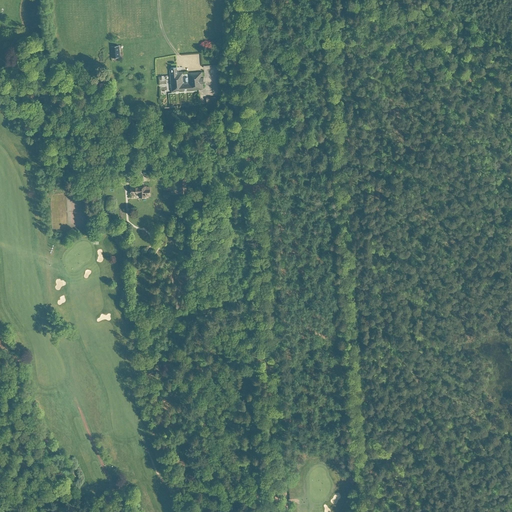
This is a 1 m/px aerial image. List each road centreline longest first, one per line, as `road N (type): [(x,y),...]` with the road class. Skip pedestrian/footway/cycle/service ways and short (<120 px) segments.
road 1 (track): [(339,39),(363,511)]
road 2 (track): [(252,132),(156,145),(131,135),(69,133),(26,109),(0,106)]
